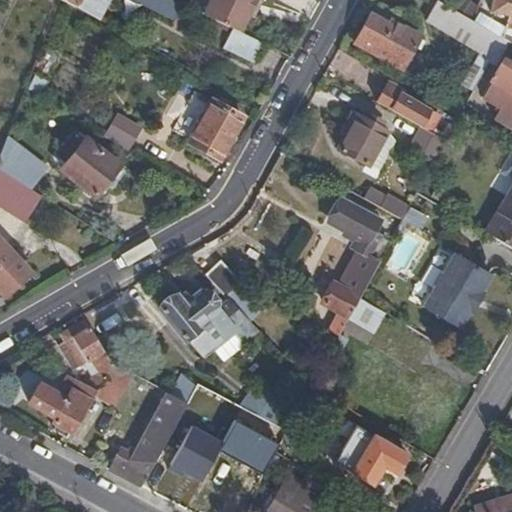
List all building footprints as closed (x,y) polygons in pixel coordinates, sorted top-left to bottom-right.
[(0,123),(53,11),(25,0),(18,0),(0,38),(0,123)] [(0,0),(0,30),(14,0),(0,0)] [(63,0),(102,21),(113,0),(63,0)] [(180,6),(167,0),(118,0),(173,23),(180,6)] [(242,31),(255,0),(178,0),(178,1),(233,27),(242,31)] [(474,20),(440,0),(437,0),(426,18),(470,44),(491,56),(502,36),(474,20)] [(479,5),(470,0),(463,0),(459,8),(472,16),(479,5)] [(511,39),(511,0),(491,0),(489,11),(507,14),(506,21),(511,22),(511,30),(505,29),(503,34),(511,39)] [(392,20),(374,9),(371,13),(389,23),(392,20)] [(506,25),(480,11),(474,20),(502,36),(503,34),(505,29),(506,25)] [(354,41),(390,64),(409,31),(392,20),(389,23),(371,13),(354,41)] [(259,55),(266,42),(242,31),(233,27),(228,40),(259,55)] [(489,61),(498,66),(507,52),(511,42),(511,39),(503,34),(502,36),(491,56),(489,61)] [(457,67),(468,73),(462,84),(472,90),(478,79),(480,76),(489,61),(491,56),(470,44),(457,67)] [(476,107),(511,128),(511,54),(507,52),(498,66),(476,107)] [(377,72),(376,75),(390,84),(392,80),(377,72)] [(375,76),(365,95),(422,126),(431,110),(432,108),(390,84),(376,75),(375,76)] [(219,157),(242,116),(213,99),(190,140),(219,157)] [(432,131),(441,115),(431,110),(422,126),(432,131)] [(129,149),(140,124),(114,112),(102,136),(129,149)] [(337,146),(365,162),(385,128),(357,112),(337,146)] [(432,131),(444,140),(454,122),(442,114),(441,115),(432,131)] [(409,149),(432,162),(444,140),(432,131),(422,126),(409,149)] [(124,168),(77,131),(58,155),(66,162),(61,167),(94,194),(109,176),(114,180),(124,168)] [(4,139),(0,150),(0,166),(33,187),(47,166),(4,139)] [(0,166),(0,202),(27,220),(45,195),(33,187),(0,166)] [(511,181),(496,208),(511,217),(511,181)] [(450,191),(437,183),(431,194),(445,201),(450,191)] [(380,206),(385,195),(368,186),(362,196),(380,206)] [(409,205),(386,193),(385,195),(380,206),(400,217),(402,218),(407,208),(409,205)] [(337,312),(347,318),(360,293),(357,291),(374,258),(378,260),(391,237),(371,226),(376,216),(340,197),(328,220),(355,235),(351,242),(356,246),(334,283),(332,282),(321,302),(337,312)] [(407,208),(402,218),(421,228),(429,216),(409,204),(409,205),(407,208)] [(33,275),(0,237),(0,287),(7,296),(33,275)] [(424,304),(461,325),(471,307),(474,309),(486,288),(483,286),(492,270),(454,249),(424,304)] [(222,257),(204,272),(222,292),(228,297),(240,286),(245,281),(222,257)] [(249,319),(262,308),(240,286),(228,297),(249,319)] [(244,340),(257,328),(249,319),(228,297),(222,292),(212,300),(201,288),(185,301),(177,293),(161,308),(203,354),(232,328),(244,340)] [(372,332),(385,309),(363,296),(360,293),(347,318),(372,332)] [(327,330),(337,336),(347,318),(337,312),(327,330)] [(105,353),(84,318),(67,329),(71,336),(64,340),(58,344),(72,367),(86,359),(92,370),(85,382),(98,388),(113,363),(111,362),(105,353)] [(67,329),(60,333),(64,340),(71,336),(67,329)] [(111,405),(131,373),(113,363),(98,388),(94,397),(111,405)] [(182,370),(168,394),(187,405),(200,380),(182,370)] [(49,425),(70,438),(94,397),(98,388),(85,382),(72,374),(66,385),(71,389),(63,402),(35,387),(23,407),(51,422),(49,425)] [(187,405),(166,441),(186,453),(210,412),(276,447),(286,428),(238,402),(200,380),(187,405)] [(299,404),(272,388),(251,385),(238,402),(286,428),(299,404)] [(108,465),(141,483),(166,441),(187,405),(168,394),(138,447),(132,443),(128,451),(120,447),(108,465)] [(352,470),(371,482),(382,462),(396,469),(407,449),(375,431),(361,455),(352,470)] [(352,470),(361,455),(348,447),(339,463),(352,470)] [(304,487),(308,481),(289,470),(265,511),(314,511),(323,497),(304,487)] [(326,492),(308,481),(304,487),(323,497),(326,492)] [(511,511),(511,494),(503,497),(507,511),(511,511)] [(507,511),(503,497),(477,505),(478,511),(507,511)]
